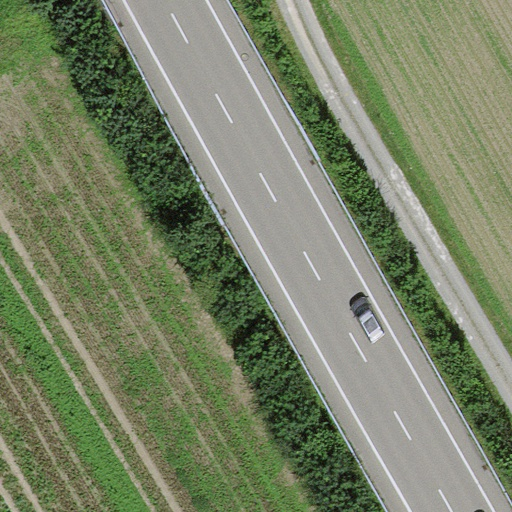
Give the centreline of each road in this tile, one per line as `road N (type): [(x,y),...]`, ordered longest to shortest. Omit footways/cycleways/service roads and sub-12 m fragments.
road 1 (primary): [(451,511),(162,0)]
road 2 (track): [(511,374),(289,37),(283,0)]
